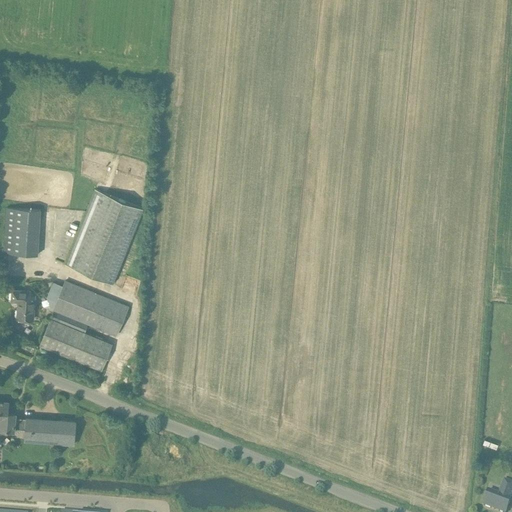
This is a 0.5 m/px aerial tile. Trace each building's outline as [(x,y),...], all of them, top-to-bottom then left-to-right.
[(143,208),(95,189),(65,264),(113,284),(143,208)] [(40,210),(7,208),(4,253),(38,255),(40,210)] [(128,306),(65,281),(63,285),(53,282),(48,295),(57,299),(52,311),(53,312),(40,345),(102,370),(113,344),(85,333),(87,324),(117,336),(128,306)] [(19,302),(19,309),(18,309),(17,318),(33,319),(35,295),(31,295),(31,290),(12,289),(11,302),(19,302)] [(9,402),(0,401),(0,419),(0,421),(0,427),(0,429),(14,430),(14,429),(25,430),(25,441),(73,445),(75,422),(26,418),(26,419),(15,418),(16,413),(8,412),(9,402)] [(145,467),(142,479),(155,483),(159,470),(145,467)] [(511,491),(511,482),(504,480),(498,494),(488,490),(483,505),(500,511),(505,511),(511,499),(509,498),(511,491)]
